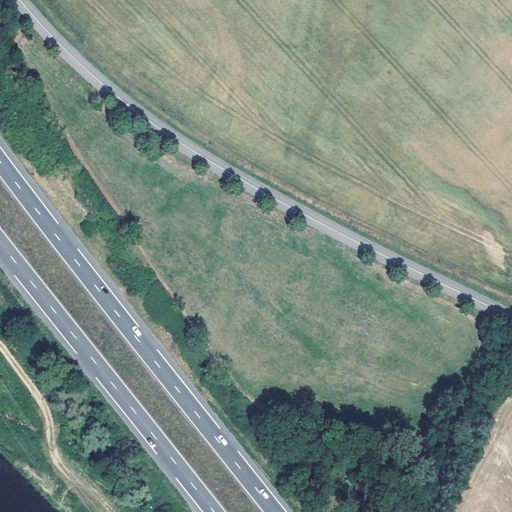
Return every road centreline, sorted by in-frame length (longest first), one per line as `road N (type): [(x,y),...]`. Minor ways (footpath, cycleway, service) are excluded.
road 1 (secondary): [(511,318),(301,213),(161,130),(90,74),(18,0)]
road 2 (motorway): [(275,511),(0,160)]
road 3 (motorway): [(0,240),(211,511)]
road 4 (track): [(0,345),(44,403),(50,453),(103,511)]
